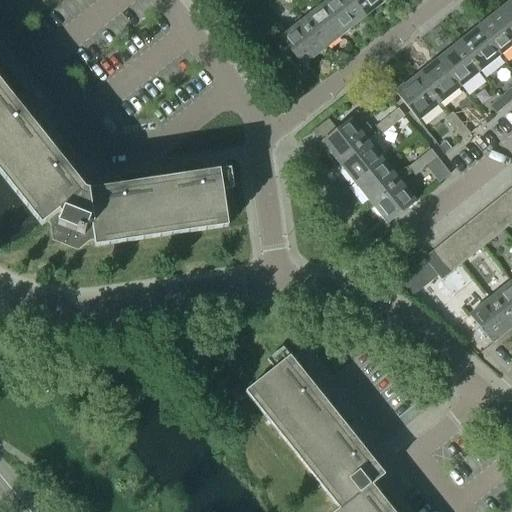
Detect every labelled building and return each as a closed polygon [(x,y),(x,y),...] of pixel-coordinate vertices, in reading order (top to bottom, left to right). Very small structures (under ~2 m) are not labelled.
[(289,0),(279,0),(278,1),(286,12),(294,6),(289,0)] [(349,0),(327,0),(320,5),(343,35),(364,18),(349,0)] [(383,0),(349,0),(364,18),(385,2),(383,0)] [(511,0),(497,12),(511,30),(511,0)] [(320,5),(300,22),(323,51),(343,35),(320,5)] [(511,30),(497,12),(477,28),(500,57),(511,47),(511,30)] [(323,51),(300,22),(279,38),(302,67),(323,51)] [(477,28),(456,44),(480,73),(500,57),(477,28)] [(456,44),(436,60),(459,89),(480,73),(456,44)] [(436,60),(416,77),(439,106),(459,89),(436,60)] [(439,106),(416,77),(395,93),(418,122),(439,106)] [(227,228),(219,172),(87,192),(84,191),(0,85),(0,175),(41,227),(47,223),(50,226),(52,241),(77,251),(89,242),(93,241),(94,248),(227,228)] [(511,91),(510,89),(500,98),(506,106),(511,101),(511,91)] [(506,106),(500,98),(489,107),(495,115),(506,106)] [(398,109),(387,118),(393,126),(404,117),(398,109)] [(321,143),(337,164),(366,141),(376,133),(359,112),(321,143)] [(444,120),(453,131),(461,124),(452,114),(444,120)] [(393,126),(387,118),(376,127),(382,134),(393,126)] [(461,124),(453,131),(462,141),(469,135),(461,124)] [(337,164),(353,184),(382,161),(381,159),(381,158),(381,155),(381,151),(379,148),(377,145),(374,144),(371,142),(367,142),(366,141),(337,164)] [(430,150),(419,159),(425,167),(436,158),(430,150)] [(425,167),(419,159),(408,167),(415,175),(425,167)] [(353,184),(370,204),(399,181),(382,161),(353,184)] [(399,181),(370,204),(386,225),(415,202),(399,181)] [(511,202),(505,194),(496,201),(511,221),(511,202)] [(511,221),(496,201),(485,210),(502,232),(511,223),(511,221)] [(485,210),(474,219),(491,241),(502,232),(485,210)] [(474,219),(465,226),(482,248),(491,241),(474,219)] [(465,226),(455,234),(473,256),(482,248),(465,226)] [(455,234),(444,242),(462,264),(473,256),(455,234)] [(444,242),(433,251),(451,273),(462,264),(444,242)] [(451,273),(433,251),(423,259),(441,281),(451,273)] [(415,271),(401,283),(411,296),(425,284),(415,271)] [(511,285),(510,282),(489,299),(511,327),(511,285)] [(511,327),(489,299),(469,315),(492,344),(511,328),(511,327)] [(384,476),(289,358),(273,370),(245,393),(338,510),(336,511),(392,511),(372,486),(384,476)]
